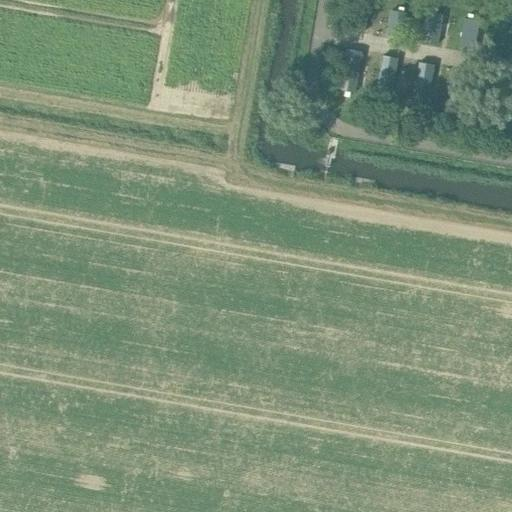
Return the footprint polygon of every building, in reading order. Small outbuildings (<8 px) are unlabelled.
[(371,2),(362,0),(355,0),(349,31),(365,34),(371,2)] [(407,6),(392,3),(385,37),(401,40),(407,6)] [(444,13),(428,10),(422,44),(438,47),(444,13)] [(480,20),(464,18),(458,51),(474,54),(480,20)] [(361,53),(345,49),(338,90),(354,93),(361,53)] [(396,58),(380,55),(373,96),(389,99),(396,58)] [(433,65),(417,62),(410,103),(426,106),(433,65)] [(470,73),(454,70),(446,110),(462,113),(470,73)]
